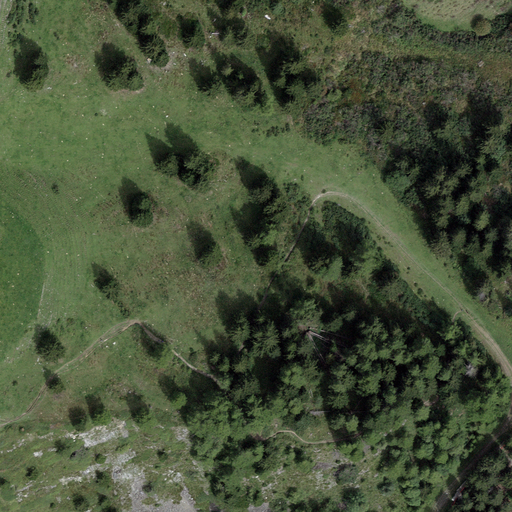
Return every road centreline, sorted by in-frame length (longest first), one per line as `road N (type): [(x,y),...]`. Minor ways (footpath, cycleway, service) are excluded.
road 1 (track): [(338,187),(511,352)]
road 2 (track): [(511,420),(434,511)]
